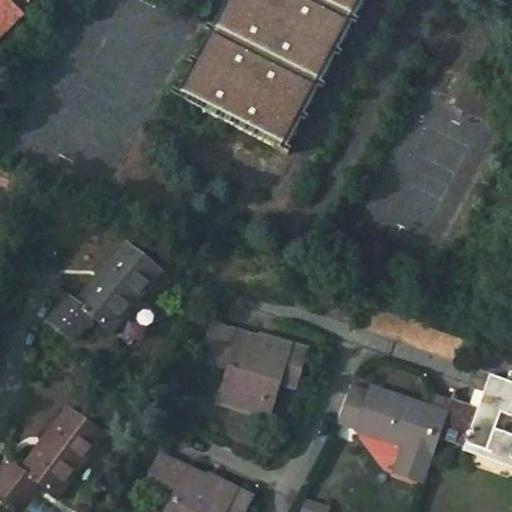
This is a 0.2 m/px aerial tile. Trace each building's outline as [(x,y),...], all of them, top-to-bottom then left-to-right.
[(288,157),(370,0),(218,0),(170,93),(288,157)] [(123,245),(75,305),(66,297),(46,322),(73,344),(92,321),(110,336),(160,275),(123,245)] [(260,415),(271,384),(293,391),(304,352),(266,341),(265,343),(195,323),(184,357),(229,371),(219,402),(260,415)] [(420,486),(435,442),(511,468),(511,381),(490,374),(478,408),(451,399),(431,392),(423,413),(364,391),(362,396),(345,389),(332,424),(401,448),(392,476),(420,486)] [(64,411),(16,473),(9,467),(0,478),(0,500),(14,511),(15,511),(35,488),(54,502),(102,440),(64,411)] [(241,511),(248,500),(213,483),(212,485),(174,466),(157,501),(170,507),(167,511),(241,511)]
